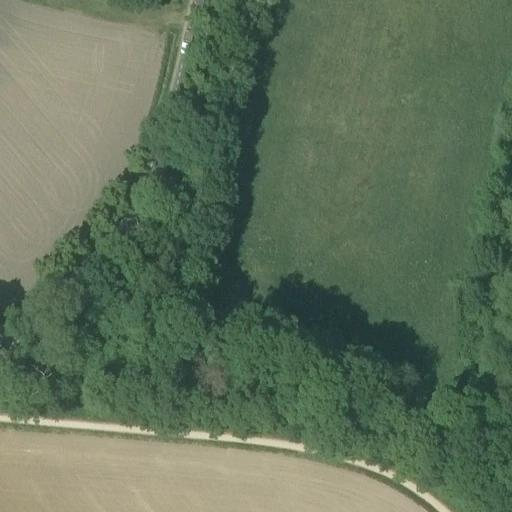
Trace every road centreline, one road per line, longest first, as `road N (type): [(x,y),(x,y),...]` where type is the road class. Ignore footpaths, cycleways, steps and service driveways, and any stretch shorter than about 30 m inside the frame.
road 1 (track): [(0,419),(301,447),(387,474),(440,511)]
road 2 (tertiary): [(0,342),(70,293),(121,234),(159,162),(201,0)]
